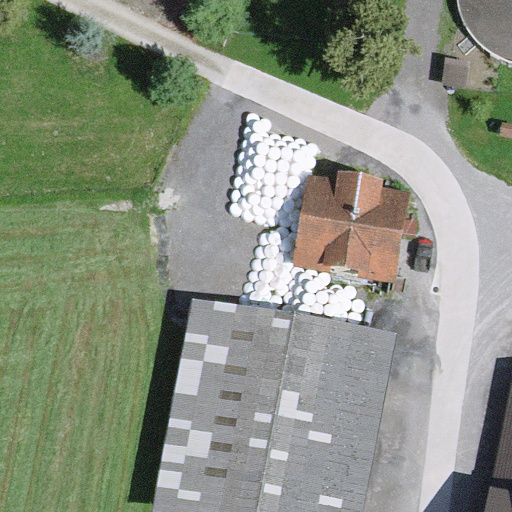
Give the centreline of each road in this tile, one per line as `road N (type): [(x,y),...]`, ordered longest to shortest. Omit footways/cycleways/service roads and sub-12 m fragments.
road 1 (residential): [(477,230),(382,141),(78,0)]
road 2 (residential): [(423,511),(477,230)]
